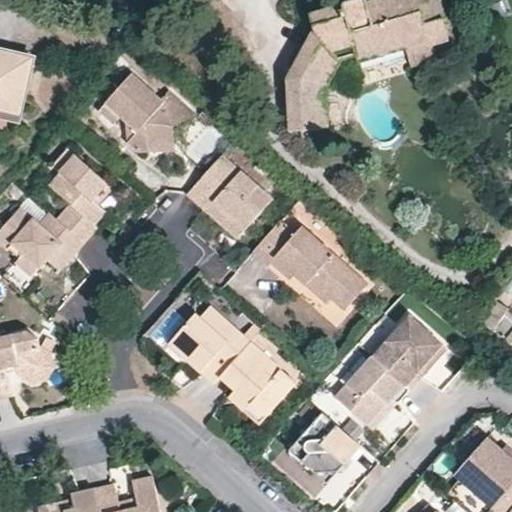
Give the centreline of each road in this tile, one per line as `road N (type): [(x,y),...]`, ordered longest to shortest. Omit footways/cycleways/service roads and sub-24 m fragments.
road 1 (residential): [(0,444),(144,416),(261,511)]
road 2 (residential): [(511,402),(486,391),(456,406),(358,511)]
